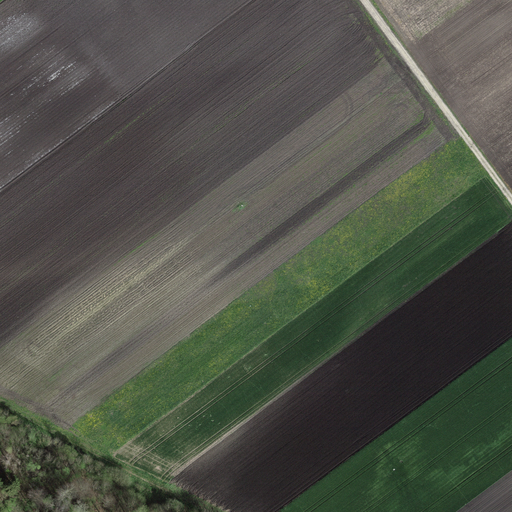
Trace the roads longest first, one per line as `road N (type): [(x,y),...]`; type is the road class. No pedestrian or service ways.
road 1 (track): [(511,207),(357,0)]
road 2 (track): [(0,424),(179,511)]
